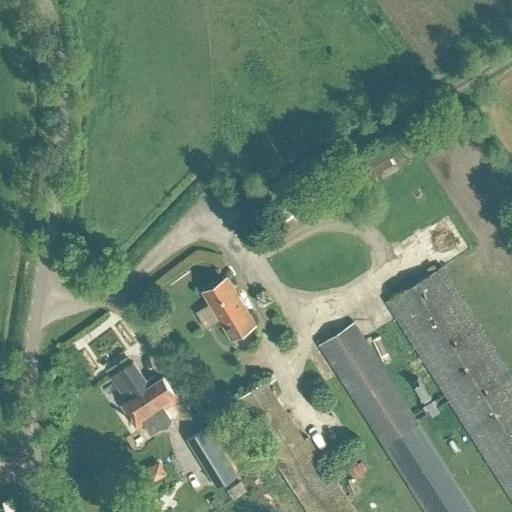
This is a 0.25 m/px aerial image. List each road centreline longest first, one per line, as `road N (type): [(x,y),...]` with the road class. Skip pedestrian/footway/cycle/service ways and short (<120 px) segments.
road 1 (track): [(229,206),(511,47)]
road 2 (unclassified): [(36,282),(53,183),(55,75),(41,0)]
road 3 (unclassified): [(37,511),(27,404),(36,282)]
road 4 (unclassified): [(36,282),(61,295),(90,295),(205,211),(229,206)]
